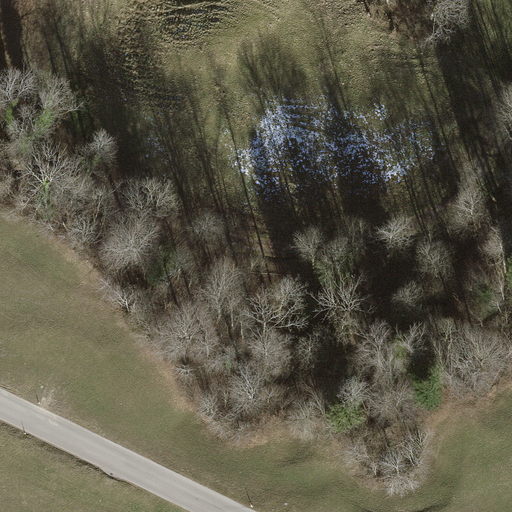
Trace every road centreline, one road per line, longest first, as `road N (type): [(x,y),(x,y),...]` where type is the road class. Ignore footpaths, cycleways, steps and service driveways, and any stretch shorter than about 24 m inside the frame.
road 1 (track): [(0,159),(244,243),(324,247),(383,235),(463,195),(511,117)]
road 2 (tertiary): [(0,404),(223,511)]
